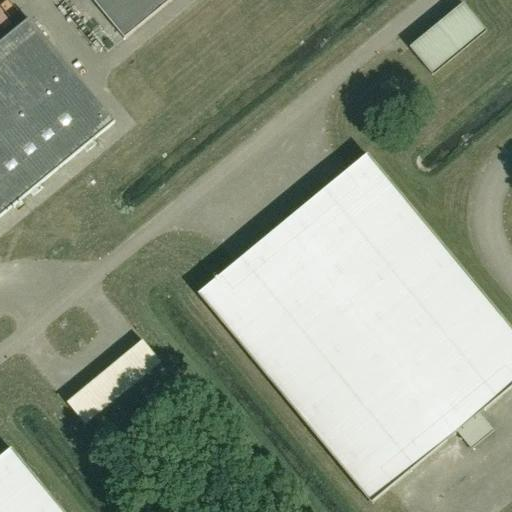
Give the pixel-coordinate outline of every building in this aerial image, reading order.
[(91,0),(124,39),(172,0),(91,0)] [(432,76),(486,32),(464,4),(410,48),(432,76)] [(37,28),(0,57),(0,217),(115,122),(37,28)] [(157,118),(173,107),(161,90),(145,101),(157,118)] [(370,503),(425,459),(456,433),(469,448),(491,430),(479,414),(511,387),(511,331),(367,155),(312,202),(198,293),(370,503)] [(160,362),(142,340),(67,403),(85,424),(160,362)] [(0,511),(62,511),(11,449),(0,457),(0,511)]
